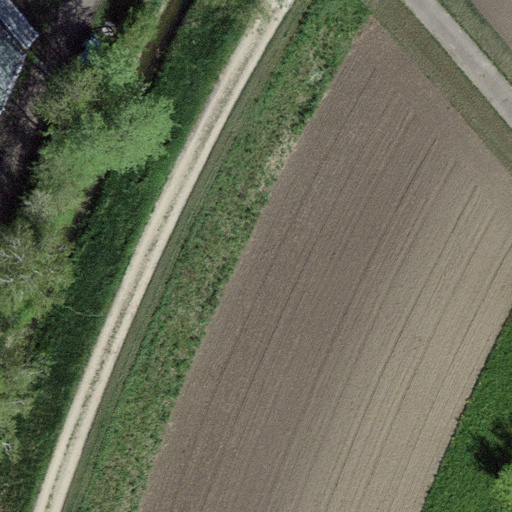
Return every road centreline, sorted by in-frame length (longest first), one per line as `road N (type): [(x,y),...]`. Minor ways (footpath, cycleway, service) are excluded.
road 1 (track): [(46,511),(216,106),(280,0)]
road 2 (track): [(0,156),(65,0)]
